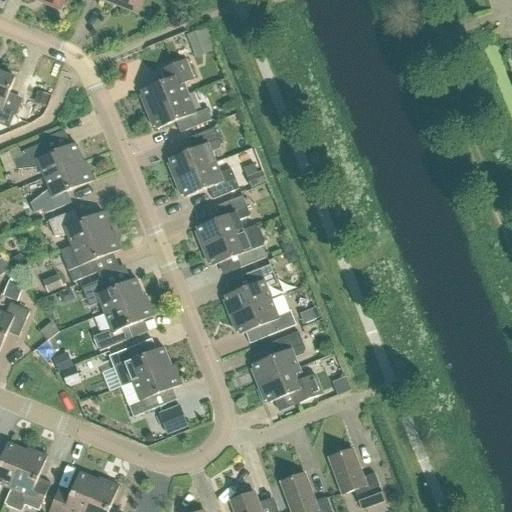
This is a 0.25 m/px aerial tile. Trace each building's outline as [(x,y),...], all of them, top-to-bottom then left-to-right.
[(33,0),(61,12),(65,0),(33,0)] [(101,0),(138,15),(143,0),(101,0)] [(211,27),(187,37),(196,58),(215,49),(211,39),(215,37),(211,27)] [(147,112),(188,95),(184,85),(195,80),(187,60),(161,71),(165,82),(141,92),(143,95),(140,96),(147,112)] [(0,73),(0,125),(9,129),(14,117),(2,112),(16,79),(0,73)] [(188,95),(147,112),(153,128),(156,127),(157,131),(181,121),(185,132),(212,121),(207,110),(196,114),(188,95)] [(174,181),(216,164),(212,153),(220,150),(221,146),(219,140),(220,140),(215,129),(189,139),(193,151),(169,160),(170,163),(168,164),(174,181)] [(45,180),(86,163),(86,162),(83,163),(76,144),(52,154),(47,143),(21,153),(23,158),(13,162),(17,170),(40,168),(45,180)] [(86,163),(45,180),(49,190),(31,205),(34,214),(44,210),(46,215),(72,204),(67,193),(94,182),(86,163)] [(216,164),(174,181),(181,197),(184,196),(185,199),(209,189),(213,200),(240,190),(232,170),(220,175),(216,164)] [(251,189),(266,183),(263,173),(247,179),(251,189)] [(196,233),(202,249),(244,232),(240,222),(251,217),(243,197),(216,208),(221,219),(197,229),(198,232),(196,233)] [(67,236),(72,248),(111,232),(103,213),(79,223),(75,212),(49,222),(55,237),(67,236)] [(255,228),(244,232),(202,249),(209,266),(212,265),(213,268),(237,258),(241,269),(267,258),(264,249),(266,243),(261,231),(255,228)] [(111,232),(72,248),(61,253),(73,283),(97,274),(93,263),(121,251),(114,231),(111,232)] [(284,255),(294,250),(290,241),(280,245),(284,255)] [(289,265),(299,261),(295,251),(285,256),(289,265)] [(20,258),(10,263),(13,270),(23,265),(20,258)] [(230,318),(272,301),(267,290),(279,286),(271,266),(244,277),(249,288),(225,298),(226,301),(223,302),(230,318)] [(50,295),(64,289),(58,276),(45,282),(50,295)] [(101,304),(105,315),(144,299),(136,280),(112,289),(108,278),(82,289),(89,308),(101,304)] [(17,306),(26,286),(11,280),(3,300),(17,306)] [(144,299),(105,315),(112,331),(95,338),(100,352),(132,339),(128,328),(154,318),(147,298),(144,299)] [(272,301),(230,318),(237,334),(239,333),(241,336),(264,327),(269,338),(297,326),(291,311),(278,317),(272,301)] [(0,312),(0,352),(8,334),(19,338),(30,312),(11,304),(6,315),(0,312)] [(315,310),(301,316),(305,326),(319,320),(315,310)] [(48,342),(59,333),(53,324),(41,333),(48,342)] [(258,386),(299,369),(295,359),(303,355),(305,350),(299,333),(272,344),(276,356),(252,366),(254,369),(251,370),(258,386)] [(109,357),(121,388),(174,367),(174,366),(171,367),(164,348),(140,358),(135,347),(109,357)] [(54,360),(59,373),(73,367),(68,354),(54,360)] [(174,367),(121,388),(134,418),(160,408),(155,397),(182,386),(174,367)] [(299,369),(258,386),(265,403),(267,402),(269,405),(292,395),(297,406),(323,395),(315,376),(304,380),(299,369)] [(78,372),(66,376),(75,399),(87,394),(78,372)] [(337,397),(350,391),(345,378),(332,384),(337,397)] [(99,388),(86,392),(92,412),(105,408),(99,388)] [(168,435),(189,427),(181,406),(160,414),(168,435)] [(0,486),(11,491),(27,452),(8,444),(0,463),(0,486)] [(27,452),(11,491),(12,491),(5,507),(18,511),(23,511),(26,507),(38,511),(39,511),(49,488),(37,483),(48,457),(29,449),(27,452)] [(363,478),(353,451),(329,459),(343,496),(354,491),(361,510),(385,502),(375,474),(363,478)] [(86,511),(99,481),(80,473),(70,497),(58,492),(49,511),(86,511)] [(315,502),(305,475),(281,483),(291,511),(331,511),(326,498),(315,502)] [(99,481),(86,511),(109,511),(120,487),(100,479),(99,481)] [(261,511),(255,493),(231,502),(234,511),(261,511)]
